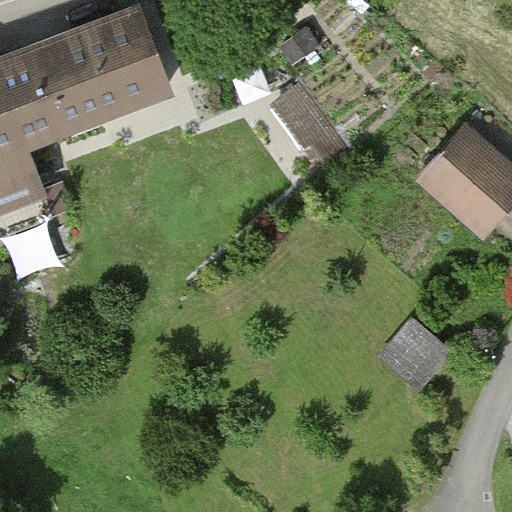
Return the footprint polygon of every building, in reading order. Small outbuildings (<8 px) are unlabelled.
[(7,57),(40,150),(192,96),(159,4),(7,57)] [(377,54),(376,55),(355,31),(273,100),(325,162),(408,91),(377,54)] [(40,150),(7,57),(0,59),(0,218),(57,198),(40,150)] [(511,196),(511,177),(466,136),(432,174),(488,224),(511,196)] [(461,353),(419,320),(386,361),(427,395),(461,353)]
